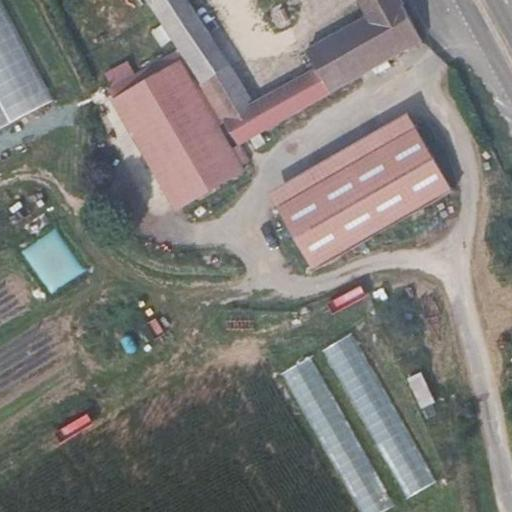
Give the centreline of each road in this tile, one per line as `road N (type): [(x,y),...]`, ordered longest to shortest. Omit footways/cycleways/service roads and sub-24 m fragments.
road 1 (track): [(511,508),(447,254),(469,221),(469,171),(452,114),(428,82),(455,0)]
road 2 (track): [(428,82),(259,180),(249,210),(267,268),(296,288),(394,258),(447,254)]
